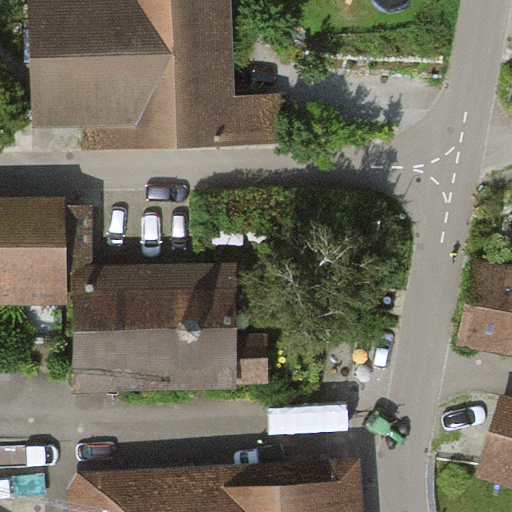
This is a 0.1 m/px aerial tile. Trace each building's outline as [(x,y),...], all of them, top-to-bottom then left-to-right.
[(79,154),(263,147),(261,82),(212,84),(209,0),(32,0),(37,104),(77,102),(79,154)] [(0,295),(73,294),(69,189),(0,192),(0,295)] [(511,265),(471,259),(459,340),(511,347),(511,265)] [(228,378),(227,274),(87,276),(87,378),(228,378)] [(511,481),(511,395),(501,393),(478,472),(511,481)] [(332,511),(330,475),(70,493),(71,511),(332,511)]
